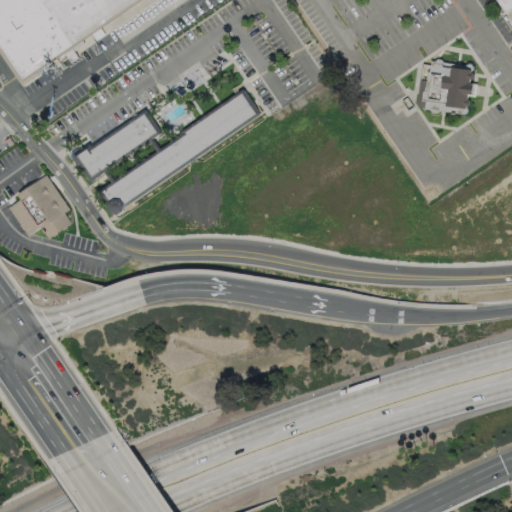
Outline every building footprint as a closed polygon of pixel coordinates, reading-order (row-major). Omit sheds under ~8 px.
[(0,0),(0,45),(22,78),(138,0),(0,0)] [(511,0),(511,12),(507,15),(496,0),(511,0)] [(426,62),(475,68),(469,117),(421,112),(426,62)] [(243,93),(103,190),(118,212),(258,115),(243,93)] [(79,158),(93,179),(159,134),(145,113),(79,158)] [(6,208),(26,237),(40,227),(47,238),(71,222),(64,212),(69,209),(46,175),(18,195),(20,198),(6,208)]
